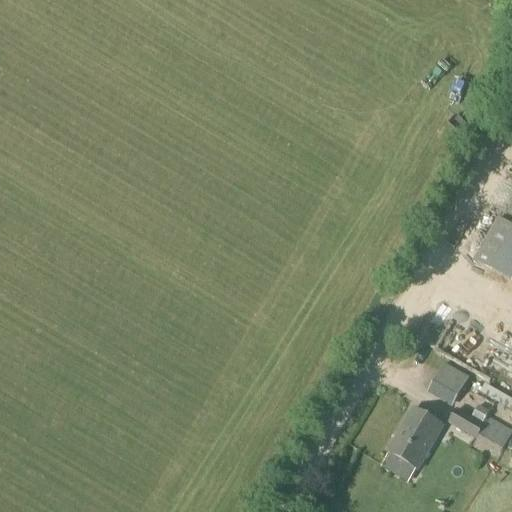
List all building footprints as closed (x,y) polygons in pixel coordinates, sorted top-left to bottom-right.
[(511,283),(511,228),(498,220),(475,261),(492,271),(492,272),(511,283)] [(492,383),(505,355),(490,347),(477,376),(492,383)] [(451,409),(467,379),(443,365),(426,395),(451,409)] [(488,393),(511,408),(511,396),(494,384),(488,393)] [(473,421),(455,410),(446,426),(499,455),(511,433),(487,419),(487,420),(476,414),(473,421)] [(417,471),(442,428),(412,411),(388,454),(417,471)]
